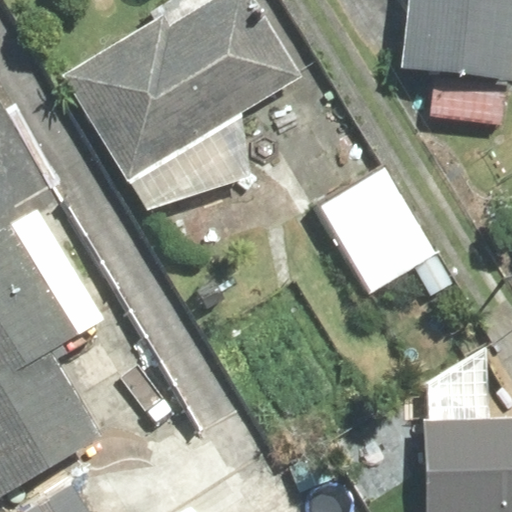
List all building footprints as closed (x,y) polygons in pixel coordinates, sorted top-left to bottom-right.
[(56,81),(141,217),(240,181),(232,117),(292,79),(242,0),(169,0),(140,18),(145,25),(56,81)] [(506,90),(511,36),(511,0),(398,0),(389,76),(506,90)] [(381,169),(314,208),(366,295),(433,255),(381,169)] [(0,231),(0,497),(93,443),(42,357),(71,340),(5,228),(0,231)] [(511,511),(511,419),(416,423),(416,511),(511,511)] [(71,511),(57,487),(14,511),(71,511)]
